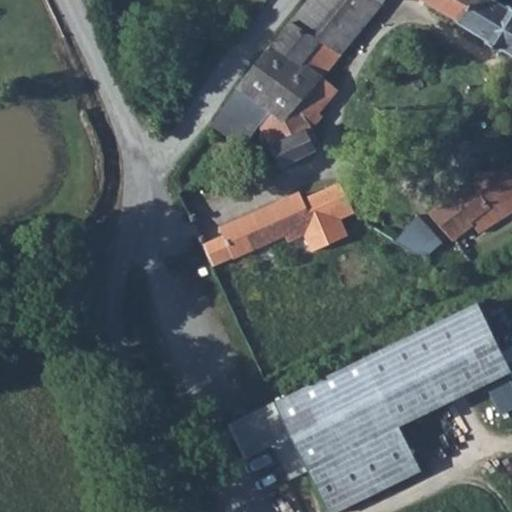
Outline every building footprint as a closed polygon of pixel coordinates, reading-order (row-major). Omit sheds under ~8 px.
[(292,88),(357,0),(286,0),(231,67),(273,100),(292,88)] [(511,204),(511,0),(458,0),(511,33),(511,124),(466,154),(472,164),(423,200),(447,234),(470,218),(480,226),(511,204)] [(256,111),(273,100),(231,67),(211,92),(242,117),(256,111)] [(278,153),(310,123),(292,88),(273,100),(256,111),(278,153)] [(296,183),(289,177),(215,211),(227,241),(347,187),(338,166),(296,183)] [(440,234),(415,204),(385,229),(420,249),(440,234)] [(267,397),(304,473),(397,427),(506,371),(472,301),(267,397)] [(334,511),(418,470),(397,427),(304,473),(322,511),(334,511)]
